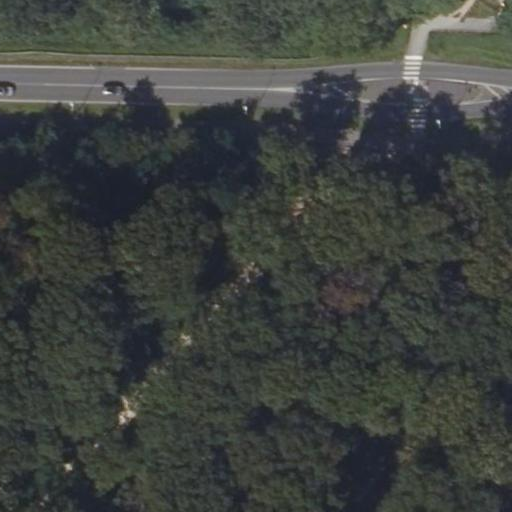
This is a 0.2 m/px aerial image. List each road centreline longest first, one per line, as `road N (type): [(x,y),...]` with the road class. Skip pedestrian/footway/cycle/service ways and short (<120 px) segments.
road 1 (track): [(472,0),(413,36),(406,93),(417,93),(417,114),(386,138),(44,511)]
road 2 (secondary): [(187,87),(417,114),(511,106)]
road 3 (secondary): [(511,82),(407,69),(187,87)]
road 4 (secondary): [(187,87),(0,84)]
